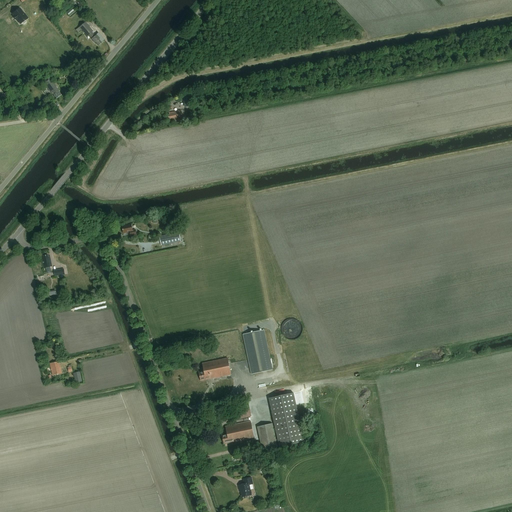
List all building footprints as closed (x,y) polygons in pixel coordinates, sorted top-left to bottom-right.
[(24,14),(20,8),(12,14),(13,16),(12,16),(16,21),(17,21),(20,25),(28,18),(25,13),(24,14)] [(70,17),(75,12),(72,8),(66,12),(70,17)] [(93,32),(85,22),(79,27),(75,30),(78,33),(82,30),(87,37),(89,36),(91,39),(95,43),(98,46),(98,45),(99,45),(101,44),(101,43),(99,40),(100,39),(99,38),(98,38),(99,37),(97,35),(97,36),(96,35),(95,36),(92,33),(93,32)] [(58,88),(50,78),(42,83),(49,92),(50,92),(51,94),(52,94),(56,99),(61,95),(58,92),(59,91),(57,89),(58,88)] [(171,121),(183,119),(181,111),(169,113),(169,115),(168,116),(169,120),(170,119),(171,121)] [(131,225),(121,227),(123,234),(130,232),(131,236),(136,235),(135,230),(133,231),(131,225)] [(161,246),(181,242),(179,233),(159,237),(161,246)] [(52,273),(50,267),(52,267),(50,256),(48,257),(48,255),(41,256),(44,269),(46,268),(47,274),(52,273)] [(294,320),(292,320),(289,320),(287,321),(286,322),(285,323),(283,325),(282,327),(282,329),(282,331),(282,333),(283,335),(284,337),(285,338),(286,339),(288,340),(290,341),(292,341),(293,341),(296,340),(298,339),(299,338),(301,336),(302,334),(302,332),(302,330),(302,328),(301,326),(301,325),(299,323),(298,322),(296,321),(294,320)] [(272,371),(263,331),(243,335),(251,375),(272,371)] [(231,375),(227,358),(202,364),(204,370),(203,371),(203,372),(199,373),(200,381),(205,380),(206,380),(231,375)] [(53,376),(62,374),(59,363),(57,364),(57,362),(50,364),(53,376)] [(76,383),(82,382),(80,372),(73,374),(76,383)] [(272,400),(282,447),(305,442),(295,395),(272,400)] [(234,410),(236,420),(251,417),(249,406),(234,410)] [(229,444),(254,438),(251,422),(225,427),(227,433),(226,434),(226,435),(222,436),(224,444),(229,443),(229,444)] [(263,454),(278,451),(272,424),(257,427),(263,454)] [(251,495),(251,494),(250,491),(249,485),(252,484),(251,478),(243,479),(244,484),(238,486),(239,490),(240,490),(242,497),(251,495)]
